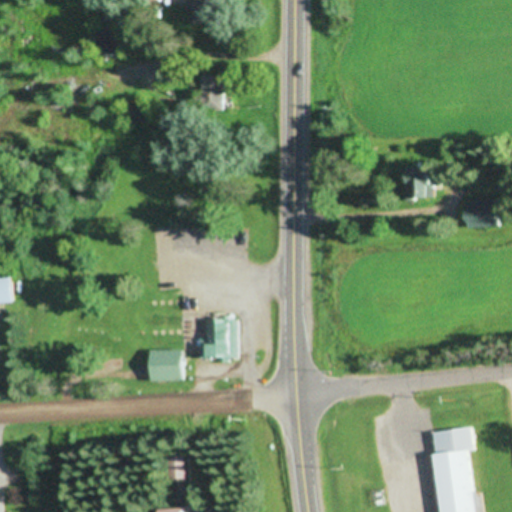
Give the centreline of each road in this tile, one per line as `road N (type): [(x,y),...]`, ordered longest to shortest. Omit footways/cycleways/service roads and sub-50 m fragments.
road 1 (primary): [(298,0),(295,391),(311,511)]
road 2 (residential): [(295,391),(0,411)]
road 3 (residential): [(511,369),(295,391)]
